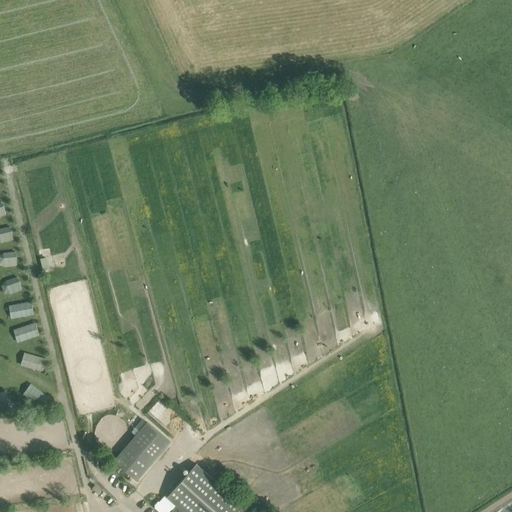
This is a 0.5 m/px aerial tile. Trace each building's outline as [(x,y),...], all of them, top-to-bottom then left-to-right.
[(0,230),(0,243),(1,244),(14,242),(9,228),(0,230)] [(3,254),(0,257),(0,266),(6,268),(16,266),(15,253),(3,254)] [(48,257),(42,258),(44,270),(51,268),(48,257)] [(6,281),(2,286),(4,295),(11,295),(22,291),(16,278),(6,281)] [(32,304),(9,308),(11,320),(34,317),(32,304)] [(35,325),(14,332),(17,344),(39,336),(35,325)] [(47,361),(24,355),(20,367),(43,374),(47,361)] [(31,386),(23,396),(38,408),(46,398),(31,386)] [(6,392),(0,393),(0,409),(1,412),(12,407),(6,392)] [(145,426),(113,465),(138,484),(169,445),(145,426)] [(250,511),(196,464),(167,497),(183,511),(250,511)]
